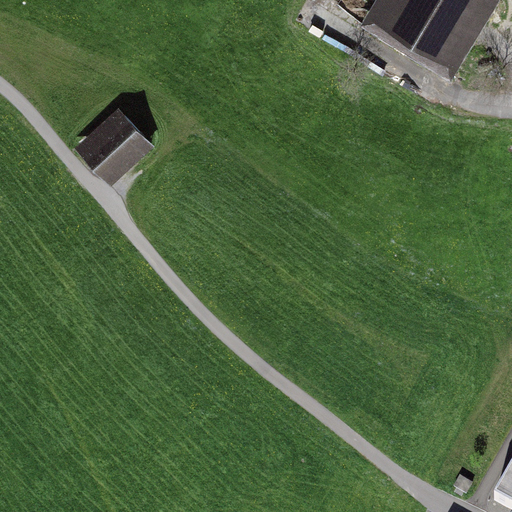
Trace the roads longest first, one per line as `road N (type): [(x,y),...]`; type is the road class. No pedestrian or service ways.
road 1 (unclassified): [(0,87),(224,345),(451,511)]
road 2 (track): [(353,40),(437,93),(511,114)]
